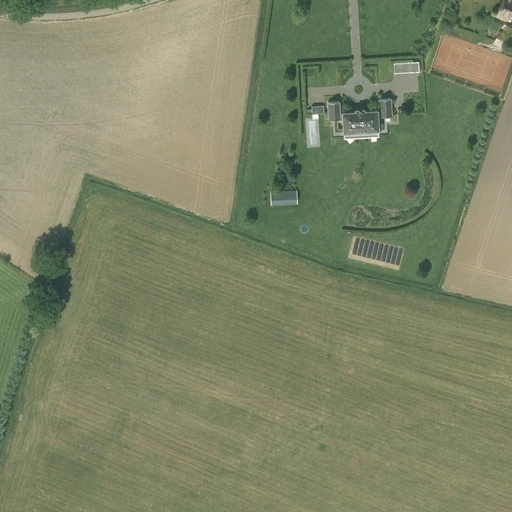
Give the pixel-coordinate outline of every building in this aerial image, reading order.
[(506,21),(502,28),(511,32),(511,0),(502,0),(495,16),(506,21)] [(499,32),(495,39),(503,42),(504,43),(508,36),(499,32)] [(417,60),(392,62),(393,72),(418,71),(417,60)] [(378,130),(377,119),(377,116),(380,116),(380,117),(391,116),(390,98),(379,99),(380,112),(377,112),(377,111),(363,112),(363,110),(356,110),(356,112),(342,113),(342,114),(339,114),(339,102),(327,102),(328,120),(340,119),(343,118),(343,130),(343,132),(355,132),(355,134),(367,133),(366,131),(378,130)] [(324,106),(312,107),(312,114),(324,113),(324,106)] [(296,190),(270,191),(271,204),(297,203),(296,190)]
